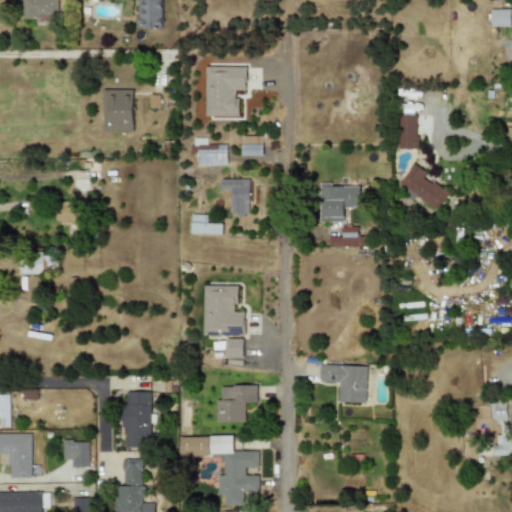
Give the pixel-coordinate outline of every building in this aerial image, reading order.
[(21,0),(21,19),(56,19),(56,0),(21,0)] [(161,28),(160,0),(135,0),(136,25),(142,25),(142,28),(161,28)] [(489,26),(509,26),(509,9),(489,9),(489,26)] [(204,116),(237,116),(236,90),(245,90),(245,66),(204,67),(204,116)] [(101,90),(102,132),(132,131),(131,89),(101,90)] [(396,148),(415,149),(415,115),(396,114),(396,148)] [(262,136),(241,135),(240,155),(261,156),(262,136)] [(226,144),(196,144),(196,163),(225,163),(226,144)] [(449,191),(409,166),(398,185),(437,210),(449,191)] [(248,179),(220,179),(220,190),(230,191),(229,213),(248,214),(248,179)] [(358,185),(318,185),(318,222),(343,222),(343,208),(358,207),(358,185)] [(78,203),(55,202),(54,222),(77,223),(78,203)] [(221,223),(206,223),(206,214),(190,214),(189,233),(221,234),(221,223)] [(364,246),(364,237),(357,237),(357,226),(341,227),(341,236),(329,237),(329,246),(364,246)] [(202,335),(243,335),(243,312),(235,311),(235,286),(202,285),(202,335)] [(224,358),(242,358),(243,339),(225,339),(224,358)] [(364,403),(365,366),(318,364),(318,382),(337,383),(337,402),(364,403)] [(255,385),(219,386),(219,399),(215,399),(215,423),(244,422),(243,402),(256,402),(255,385)] [(0,427),(9,427),(8,387),(0,387),(0,427)] [(125,447),(149,448),(150,392),(125,392),(125,404),(121,404),(120,428),(125,428),(125,447)] [(493,456),(511,455),(511,424),(499,425),(499,435),(493,435),(493,456)] [(0,433),(0,454),(8,454),(8,477),(31,477),(30,433),(0,433)] [(257,451),(232,451),(231,436),(208,436),(208,454),(222,453),(222,475),(216,475),(216,495),(223,495),(223,505),(241,505),(240,492),(257,492),(257,475),(244,475),(244,467),(257,467),(257,451)] [(207,437),(178,437),(178,456),(207,456),(207,437)] [(88,467),(88,441),(62,441),(62,459),(71,459),(71,467),(88,467)] [(156,511),(156,502),(142,503),(141,459),(122,459),(122,485),(113,485),(114,511),(156,511)] [(0,511),(40,511),(40,492),(0,492),(0,511)] [(73,511),(91,511),(91,498),(73,498),(73,511)]
